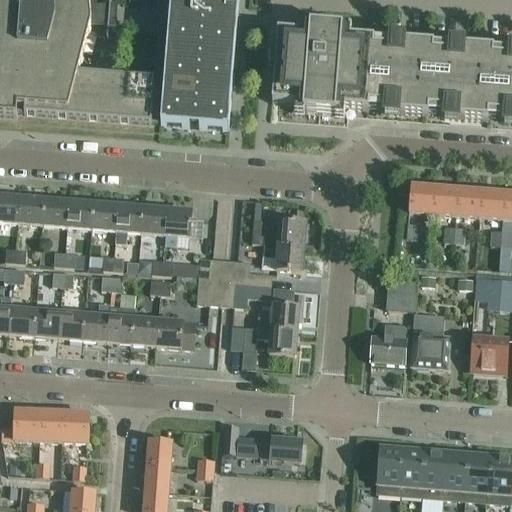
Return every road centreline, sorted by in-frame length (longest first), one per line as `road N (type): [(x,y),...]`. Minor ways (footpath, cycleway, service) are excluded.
road 1 (residential): [(347,189),(0,157)]
road 2 (residential): [(335,411),(347,189)]
road 3 (residential): [(129,395),(335,411)]
road 4 (residential): [(347,189),(357,160),(381,147),(511,155)]
road 5 (residential): [(335,411),(511,424)]
road 6 (residential): [(0,384),(129,395)]
